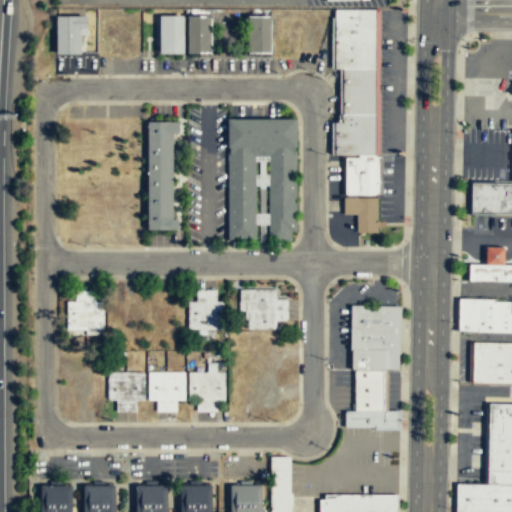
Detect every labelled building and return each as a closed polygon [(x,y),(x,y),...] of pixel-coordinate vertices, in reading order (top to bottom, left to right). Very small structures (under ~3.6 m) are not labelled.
[(375,67),(375,9),(334,9),(334,68),(342,67),(375,67)] [(248,53),(270,53),(270,16),(248,16),(248,53)] [(80,54),(80,36),(85,36),(85,17),(56,17),(56,54),(80,54)] [(182,54),(182,17),(157,17),(157,54),(182,54)] [(211,54),(211,17),(187,17),(187,54),(211,54)] [(375,67),(375,113),(342,113),(342,67),(375,67)] [(342,113),(341,113),(341,122),(334,122),(334,154),(358,154),(375,154),(375,113),(342,113)] [(295,232),(295,152),(294,151),(294,147),(296,147),(296,119),(227,119),(227,147),(228,147),(228,151),(226,151),(226,241),(254,241),(254,157),(266,157),(267,241),(290,241),(289,232),(295,232)] [(178,229),(178,224),(177,219),(172,219),(171,133),(177,134),(178,128),(177,122),(159,122),(147,122),(147,229),(178,229)] [(375,154),(376,154),(376,156),(381,156),(381,194),(377,194),(377,195),(346,195),(346,194),(345,194),(345,157),(358,157),(358,154),(375,154)] [(511,212),(511,182),(469,181),(468,211),(511,212)] [(377,232),(377,197),(366,197),(343,197),(343,214),(356,214),(356,232),(377,232)] [(511,280),(511,263),(469,263),(468,280),(511,280)] [(188,301),(187,331),(224,331),(225,301),(216,301),(216,290),(196,290),(196,301),(188,301)] [(276,330),(276,321),(286,321),(286,299),(275,299),(275,290),(240,290),(240,330),(276,330)] [(103,302),(95,302),(95,291),(75,291),(75,302),(66,302),(66,331),(103,331),(103,302)] [(511,331),(511,312),(509,312),(509,300),(492,300),(492,298),(458,297),(457,330),(470,331),(511,331)] [(383,369),(398,369),(398,353),(400,353),(401,305),(351,304),(350,348),(352,349),(351,369),(355,369),(383,369)] [(511,382),(511,342),(473,341),(472,382),(511,382)] [(223,372),(224,400),(215,400),(215,411),(195,412),(195,400),(187,400),(187,372),(206,372),(206,362),(215,363),(215,372),(223,372)] [(383,410),(383,369),(355,369),(354,410),(383,410)] [(143,372),(143,400),(134,399),(135,411),(115,411),(115,400),(108,399),(108,398),(106,398),(106,372),(143,372)] [(183,372),(183,400),(175,400),(175,412),(156,412),(155,400),(147,400),(147,372),(183,372)] [(511,402),(489,402),(487,483),(511,483),(511,402)] [(399,429),(399,410),(383,410),(354,410),(344,410),(345,426),(375,426),(375,429),(399,429)] [(289,456),(289,460),(289,511),(268,511),(270,456),(289,456)] [(511,511),(511,483),(487,483),(482,483),(456,483),(455,511),(511,511)] [(71,511),(71,486),(40,485),(40,511),(71,511)] [(114,511),(114,486),(83,485),(83,511),(114,511)] [(166,511),(166,486),(135,485),(134,511),(166,511)] [(210,511),(211,486),(179,485),(179,511),(210,511)] [(261,511),(261,485),(229,485),(229,511),(261,511)] [(397,511),(397,494),(323,495),(324,500),(318,499),(318,511),(397,511)]
